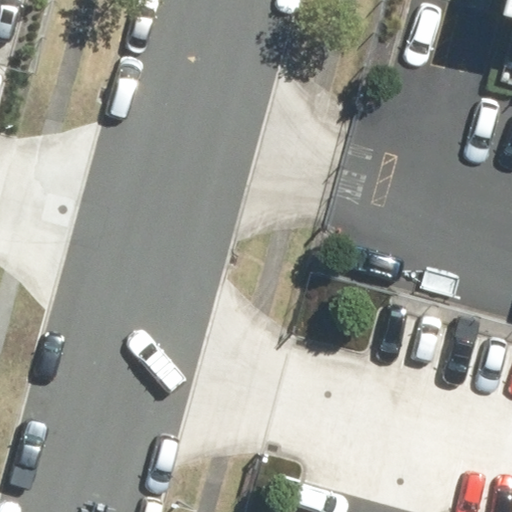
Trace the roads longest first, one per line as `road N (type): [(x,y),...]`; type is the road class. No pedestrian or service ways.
road 1 (unclassified): [(76,511),(209,0)]
road 2 (unknown): [(115,361),(407,434)]
